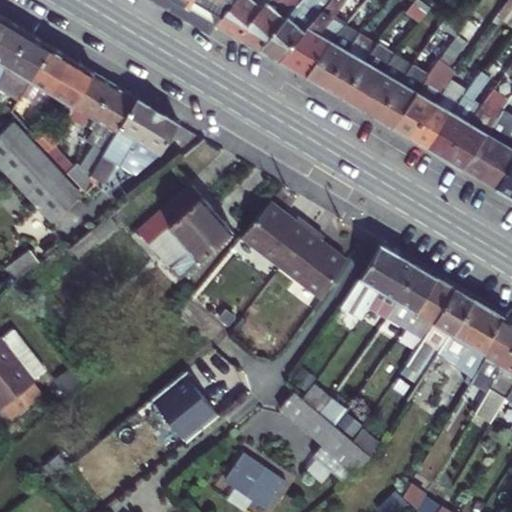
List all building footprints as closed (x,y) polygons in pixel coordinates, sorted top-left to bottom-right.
[(176,0),(213,22),(232,0),(176,0)] [(232,0),(213,22),(236,35),(266,0),(232,0)] [(266,0),(236,35),(258,48),(300,0),(266,0)] [(300,0),(258,48),(279,60),(305,29),(330,0),(300,0)] [(330,0),(305,29),(279,60),(307,77),(331,38),(343,25),(327,16),(340,0),(330,0)] [(511,25),(511,0),(506,0),(493,19),(497,23),(501,17),(511,25)] [(404,12),(418,21),(425,11),(410,2),(404,12)] [(438,24),(456,35),(457,33),(462,26),(463,25),(446,13),(438,24)] [(6,19),(0,28),(0,61),(11,68),(31,35),(6,19)] [(322,86),(359,33),(344,23),(343,25),(331,38),(307,77),(322,86)] [(457,33),(464,40),(470,32),(462,26),(457,33)] [(340,96),(376,43),(359,33),(322,86),(340,96)] [(427,75),(392,126),(408,136),(450,79),(456,70),(448,65),(467,42),(464,40),(457,33),(456,35),(427,75)] [(0,106),(10,113),(31,79),(51,47),(31,35),(11,68),(15,71),(0,95),(0,106)] [(395,54),(377,43),(376,43),(340,96),(356,106),(395,54)] [(72,59),(51,47),(31,79),(52,92),(72,59)] [(410,64),(395,54),(356,106),(373,116),(410,64)] [(72,59),(52,92),(73,105),(94,72),(72,59)] [(410,64),(373,116),(392,126),(427,75),(410,64)] [(94,119),(114,85),(94,72),(73,105),(68,114),(66,119),(82,129),(90,116),(94,119)] [(408,136),(426,147),(466,89),(450,79),(408,136)] [(511,89),(502,81),(489,97),(502,107),(511,93),(511,89)] [(86,141),(98,148),(103,151),(115,128),(135,97),(114,85),(94,119),(98,121),(86,141)] [(466,89),(426,147),(443,157),(482,100),(466,89)] [(98,164),(91,175),(101,182),(114,162),(119,165),(135,137),(160,152),(177,123),(137,99),(105,151),(98,164)] [(482,100),(443,157),(461,168),(498,111),(482,100)] [(56,106),(47,120),(60,128),(66,119),(68,114),(56,106)] [(511,119),(498,111),(461,168),(476,177),(511,125),(511,119)] [(81,195),(13,122),(0,134),(0,167),(51,222),(81,195)] [(50,144),(32,125),(28,131),(45,149),(50,144)] [(511,160),(511,125),(476,177),(494,187),(511,160)] [(60,144),(67,132),(60,128),(50,144),(45,149),(67,172),(72,167),(54,147),(57,142),(60,144)] [(103,151),(98,148),(91,159),(98,164),(105,151),(103,151)] [(91,175),(98,164),(91,159),(82,171),(75,164),(72,167),(67,172),(80,187),(89,179),(91,175)] [(511,197),(511,194),(511,160),(494,187),(511,197)] [(85,192),(93,184),(89,179),(80,187),(85,192)] [(233,231),(189,182),(137,229),(149,244),(169,226),(190,251),(171,268),(180,278),(233,231)] [(270,201),(241,236),(279,268),(309,228),(296,218),(293,220),(270,201)] [(97,241),(116,225),(109,217),(90,232),(97,241)] [(309,228),(279,268),(320,301),(345,263),(319,242),(322,239),(309,228)] [(359,278),(341,305),(360,316),(367,305),(377,291),(399,255),(380,244),(359,278)] [(15,281),(38,262),(29,251),(6,269),(15,281)] [(377,291),(367,305),(386,317),(418,266),(399,255),(377,291)] [(418,266),(386,317),(405,328),(437,277),(418,266)] [(437,277),(405,328),(422,339),(433,323),(454,289),(437,277)] [(472,299),(454,289),(433,323),(422,339),(405,364),(416,372),(433,345),(439,350),(452,332),(472,299)] [(439,350),(407,398),(425,410),(469,343),(487,354),(508,321),(472,299),(452,332),(439,350)] [(477,408),(511,350),(511,323),(508,321),(487,354),(475,375),(469,385),(477,390),(469,403),(477,408)] [(11,330),(0,338),(0,339),(33,381),(45,372),(11,330)] [(33,381),(0,339),(0,405),(1,407),(33,381)] [(511,350),(477,408),(494,419),(496,416),(499,410),(506,397),(511,388),(511,350)] [(405,364),(401,370),(412,378),(416,372),(405,364)] [(313,379),(302,369),(294,379),(305,389),(313,379)] [(469,385),(475,375),(469,371),(459,386),(466,390),(469,385)] [(151,400),(186,443),(215,419),(218,417),(194,388),(196,386),(185,372),(151,400)] [(85,383),(78,374),(60,387),(68,398),(85,383)] [(511,388),(499,410),(511,416),(511,388)] [(325,404),(309,390),(303,397),(319,412),(325,404)] [(370,456),(369,455),(293,391),(278,409),(321,445),(354,472),(355,473),(366,460),(370,456)] [(345,411),(329,398),(325,404),(319,412),(335,425),(345,411)] [(377,443),(361,428),(352,440),(369,455),(377,443)] [(321,445),(312,455),(343,481),(354,472),(321,445)] [(284,480),(243,452),(225,479),(266,507),(284,480)] [(49,480),(67,466),(58,456),(41,470),(49,480)] [(423,498),(408,488),(402,496),(414,508),(416,510),(423,498)] [(437,511),(440,508),(423,498),(416,510),(417,511),(437,511)]
